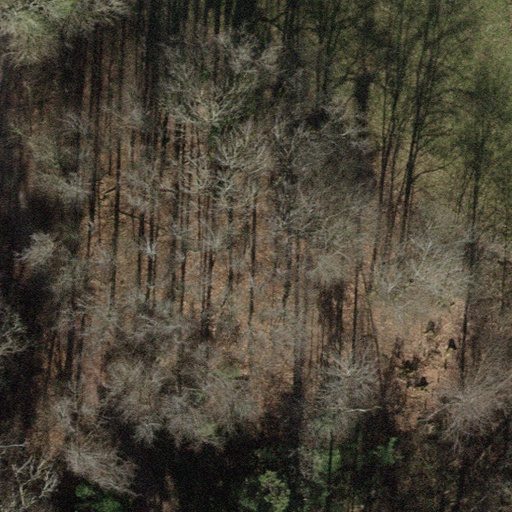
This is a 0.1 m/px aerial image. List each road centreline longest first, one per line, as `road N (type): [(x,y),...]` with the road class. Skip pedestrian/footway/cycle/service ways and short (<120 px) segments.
road 1 (track): [(25,0),(11,41),(70,286)]
road 2 (track): [(162,511),(70,286)]
